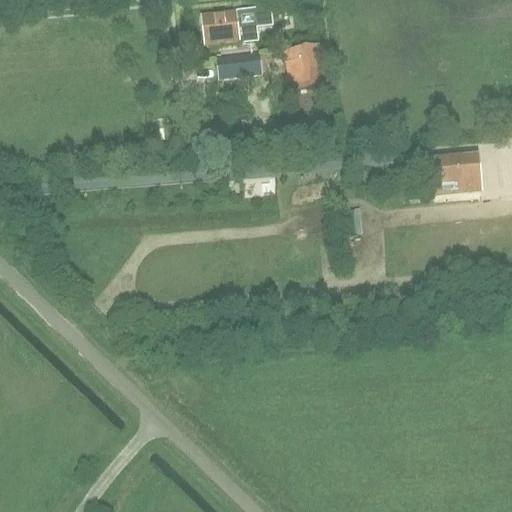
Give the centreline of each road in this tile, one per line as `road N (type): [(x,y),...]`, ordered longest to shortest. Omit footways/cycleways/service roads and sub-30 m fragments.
road 1 (unclassified): [(253,511),(0,266)]
road 2 (track): [(139,5),(0,21)]
